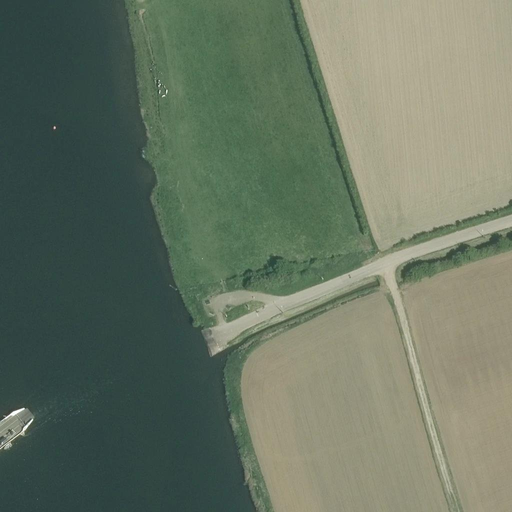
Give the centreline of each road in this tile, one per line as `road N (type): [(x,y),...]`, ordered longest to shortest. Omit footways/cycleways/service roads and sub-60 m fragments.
road 1 (tertiary): [(208,341),(386,261),(511,220)]
road 2 (track): [(386,261),(461,511)]
